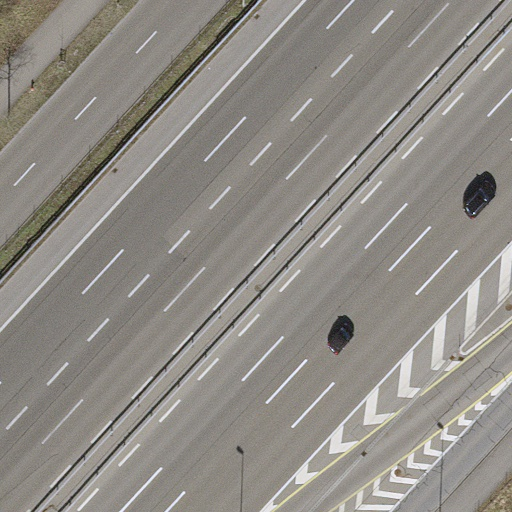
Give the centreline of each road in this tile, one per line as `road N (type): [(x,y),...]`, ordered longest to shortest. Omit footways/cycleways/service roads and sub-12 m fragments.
road 1 (motorway): [(401,0),(0,436)]
road 2 (motorway): [(165,511),(511,138)]
road 3 (primary): [(183,0),(0,199)]
road 4 (motorway): [(297,511),(511,352)]
road 5 (primary): [(405,511),(511,389)]
